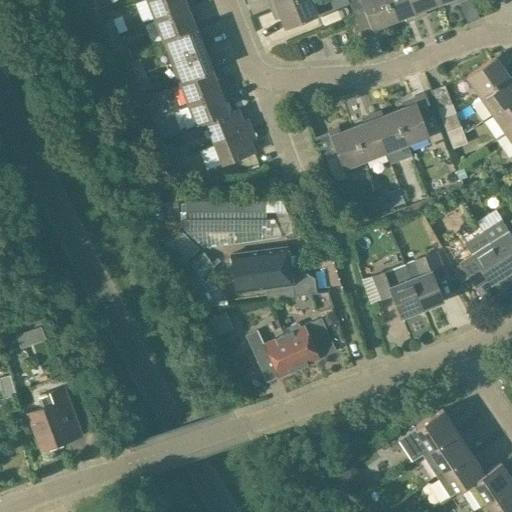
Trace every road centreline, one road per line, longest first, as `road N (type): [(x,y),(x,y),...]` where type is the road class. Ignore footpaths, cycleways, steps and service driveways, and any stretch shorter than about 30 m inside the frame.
road 1 (residential): [(0,510),(470,351)]
road 2 (secondary): [(220,511),(88,278),(0,93)]
road 3 (residential): [(256,77),(383,72),(477,33),(511,36)]
